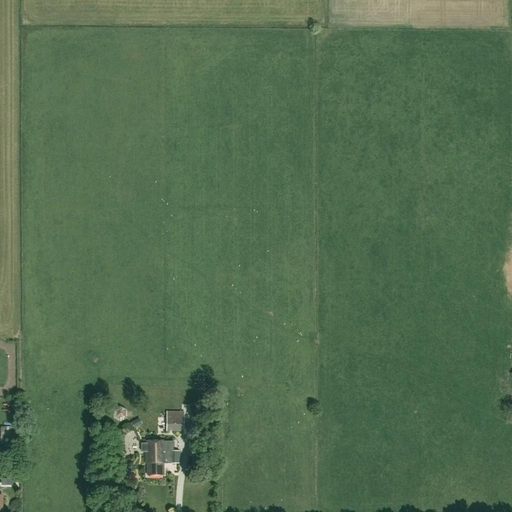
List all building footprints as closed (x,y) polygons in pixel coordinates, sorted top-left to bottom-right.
[(139,422),(146,409),(138,405),(131,418),(139,422)] [(127,418),(127,411),(120,407),(113,411),(113,418),(120,422),(127,418)] [(184,413),(166,413),(166,431),(183,432),(184,413)] [(161,432),(161,423),(142,423),(142,432),(161,432)] [(140,453),(145,448),(134,437),(129,442),(140,453)] [(148,476),(164,475),(164,464),(179,463),(179,452),(173,452),(173,442),(160,442),(160,441),(145,442),(146,464),(148,464),(148,476)]
